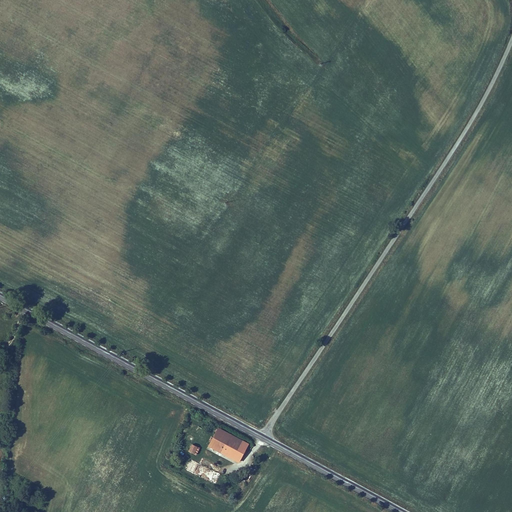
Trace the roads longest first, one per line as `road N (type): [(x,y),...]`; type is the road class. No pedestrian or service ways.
road 1 (unclassified): [(262,438),(473,117),(511,38)]
road 2 (primary): [(0,296),(262,438)]
road 3 (primary): [(262,438),(400,511)]
